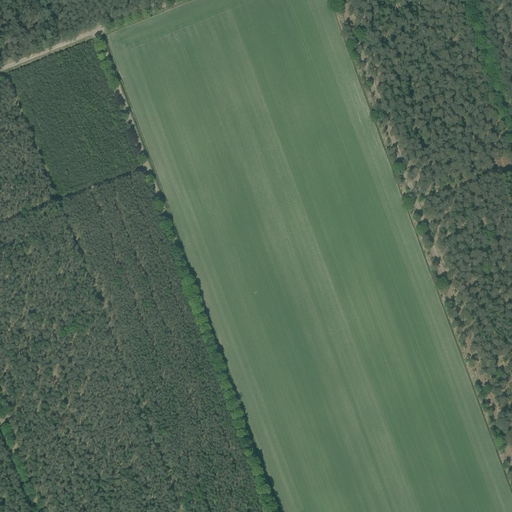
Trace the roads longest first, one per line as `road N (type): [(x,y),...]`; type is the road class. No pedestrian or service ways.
road 1 (track): [(511,472),(336,0)]
road 2 (track): [(271,511),(144,164)]
road 3 (track): [(0,72),(178,0)]
road 4 (track): [(144,164),(0,222)]
road 5 (track): [(144,164),(95,33)]
